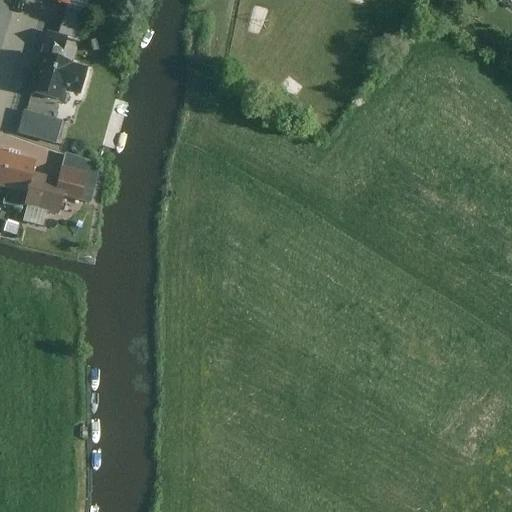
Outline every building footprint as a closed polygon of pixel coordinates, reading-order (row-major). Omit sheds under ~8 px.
[(73,66),(43,58),(33,95),(63,103),(73,66)] [(36,165),(0,155),(0,188),(28,196),(33,177),(36,165)] [(66,158),(63,170),(90,178),(84,203),(93,205),(99,181),(99,170),(94,166),(66,158)] [(63,170),(59,184),(56,196),(67,199),(84,203),(90,178),(63,170)] [(59,184),(33,177),(28,196),(25,207),(62,217),(67,199),(56,196),(59,184)]
